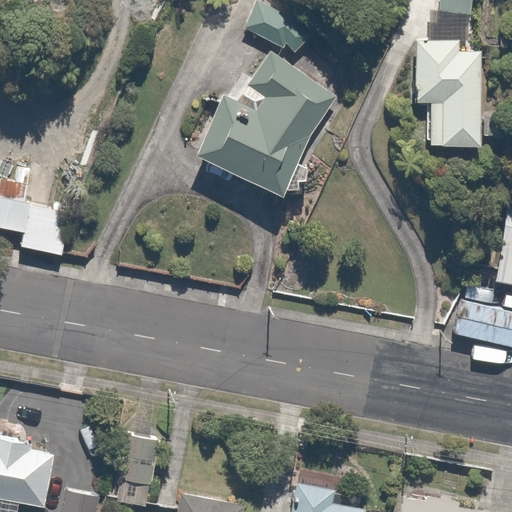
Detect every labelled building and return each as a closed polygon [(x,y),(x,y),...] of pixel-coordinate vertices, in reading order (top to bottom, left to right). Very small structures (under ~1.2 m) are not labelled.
[(263,0),(254,0),(241,24),(293,54),(309,25),(263,0)] [(471,0),(437,0),(437,9),(471,13),(471,0)] [(465,46),(417,44),(414,108),(437,109),(435,148),(489,149),(489,56),(465,55),(465,46)] [(209,100),(182,161),(282,203),(332,98),(259,59),(246,86),(261,94),(249,118),(234,110),(209,100)] [(66,210),(0,196),(0,229),(18,230),(15,245),(64,253),(66,210)] [(511,226),(491,223),(478,288),(511,294),(511,226)] [(51,449),(0,439),(0,495),(41,503),(51,449)] [(148,447),(118,442),(110,490),(140,494),(148,447)] [(175,479),(149,476),(145,501),(171,504),(175,479)] [(94,511),(98,494),(64,487),(59,511),(94,511)] [(328,511),(327,495),(288,487),(285,511),(328,511)] [(237,511),(238,509),(175,499),(172,511),(237,511)] [(511,511),(511,509),(400,500),(398,511),(511,511)]
